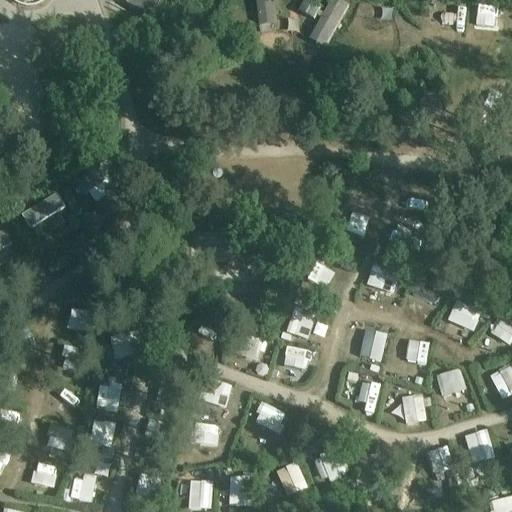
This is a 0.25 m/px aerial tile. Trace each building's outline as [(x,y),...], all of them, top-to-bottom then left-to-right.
[(111,0),(153,19),(160,3),(162,3),(164,0),(162,0),(111,0)] [(271,0),(253,0),(258,34),(275,32),(271,0)] [(322,52),(344,12),(328,3),(307,44),(322,52)] [(438,7),(437,29),(458,30),(459,8),(438,7)] [(477,33),(504,35),(506,13),(479,10),(477,33)] [(433,100),(431,99),(429,99),(427,99),(426,100),(424,101),(423,101),(422,102),(421,103),(420,105),(419,106),(419,108),(419,111),(419,113),(420,114),(420,115),(421,116),(423,118),(424,118),(425,119),(427,119),(429,119),(432,119),(434,118),(436,116),(437,115),(437,114),(438,113),(439,111),(439,109),(438,107),(438,106),(438,105),(436,103),(435,101),(433,100)] [(109,164),(76,184),(84,197),(117,176),(109,164)] [(57,196),(22,217),(30,230),(64,209),(57,196)] [(343,234),(360,241),(369,221),(353,214),(343,234)] [(77,221),(70,224),(73,231),(80,228),(77,221)] [(4,232),(0,234),(0,251),(12,245),(4,232)] [(37,258),(23,264),(30,280),(45,273),(37,258)] [(332,287),(339,270),(320,262),(313,279),(332,287)] [(18,267),(10,268),(12,276),(19,275),(18,267)] [(393,300),(397,279),(372,274),(368,295),(393,300)] [(452,306),(447,328),(474,335),(479,312),(452,306)] [(284,335),(305,344),(315,319),(294,310),(284,335)] [(88,335),(89,314),(67,313),(66,334),(88,335)] [(511,326),(497,321),(489,340),(511,349),(511,347),(511,326)] [(193,348),(208,354),(216,336),(201,330),(193,348)] [(362,335),(359,362),(381,364),(384,337),(362,335)] [(110,339),(111,361),(130,360),(129,339),(110,339)] [(60,352),(63,368),(79,364),(76,349),(60,352)] [(302,364),(304,353),(284,349),(282,360),(302,364)] [(422,378),(428,356),(403,349),(397,371),(422,378)] [(478,385),(484,400),(496,395),(500,404),(511,398),(511,377),(509,371),(478,385)] [(461,374),(436,376),(438,398),(463,396),(461,374)] [(119,411),(122,387),(100,384),(97,409),(119,411)] [(205,407),(224,411),(229,389),(210,384),(205,407)] [(424,426),(423,400),(401,401),(402,426),(424,426)] [(276,437),(285,417),(261,406),(251,426),(276,437)] [(108,452),(115,427),(94,422),(87,446),(108,452)] [(194,447),(214,450),(218,429),(197,426),(194,447)] [(151,427),(150,442),(161,442),(162,428),(151,427)] [(39,451),(56,462),(70,438),(53,428),(39,451)] [(485,434),(462,439),(470,470),(492,464),(485,434)] [(426,455),(436,496),(455,491),(445,450),(426,455)] [(320,455),(325,483),(346,479),(341,451),(320,455)] [(33,467),(31,489),(54,490),(55,468),(33,467)] [(294,468),(275,476),(285,498),(303,489),(294,468)] [(186,511),(208,511),(211,485),(196,484),(197,471),(182,470),(180,502),(187,502),(186,511)] [(249,481),(228,479),(227,509),(248,510),(249,481)] [(94,482),(69,480),(68,504),(92,505),(94,482)] [(487,511),(511,511),(511,499),(486,506),(487,511)]
